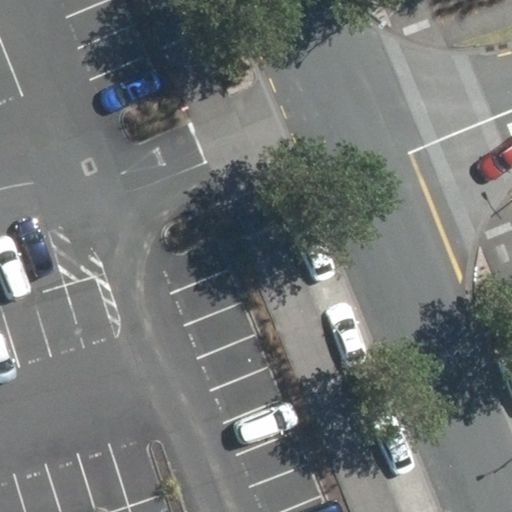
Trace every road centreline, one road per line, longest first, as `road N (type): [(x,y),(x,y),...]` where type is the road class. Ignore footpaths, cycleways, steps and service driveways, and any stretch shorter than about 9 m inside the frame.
road 1 (unclassified): [(503,511),(378,190)]
road 2 (unclassified): [(378,190),(297,0)]
road 3 (unclassified): [(511,133),(378,190)]
